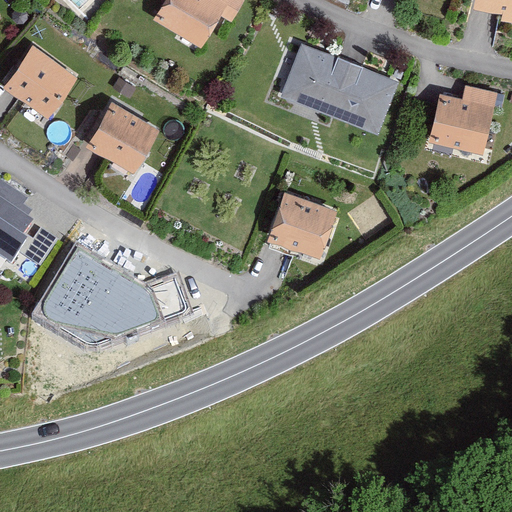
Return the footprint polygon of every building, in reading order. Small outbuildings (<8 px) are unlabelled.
[(232,18),(242,0),(169,0),(159,18),(201,43),(219,11),(232,18)] [(511,0),(478,0),(477,7),(506,12),(505,17),(511,18),(511,0)] [(394,84),(304,49),(286,95),(376,130),(394,84)] [(11,86),(51,113),(74,78),(35,51),(11,86)] [(120,94),(129,99),(136,88),(126,84),(119,77),(113,88),(120,94)] [(443,97),(433,139),(480,150),(493,96),(469,90),(466,103),(443,97)] [(114,109),(93,148),(135,171),(156,132),(114,109)] [(0,252),(12,260),(19,250),(41,266),(60,238),(40,224),(34,234),(27,229),(36,216),(22,207),(29,196),(1,177),(0,178),(0,252)] [(337,213),(284,194),(267,244),(321,261),(337,213)] [(147,290),(78,247),(37,313),(89,346),(158,321),(147,290)]
